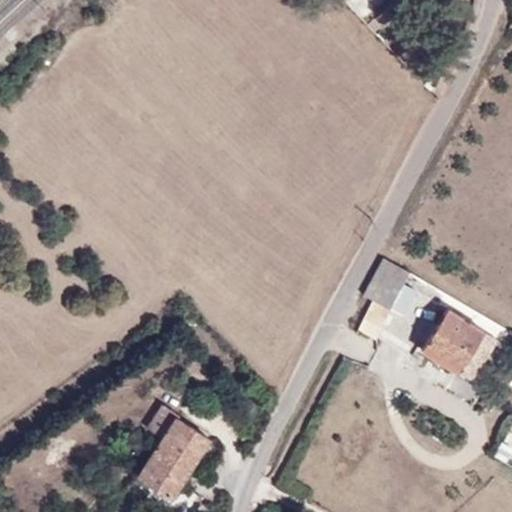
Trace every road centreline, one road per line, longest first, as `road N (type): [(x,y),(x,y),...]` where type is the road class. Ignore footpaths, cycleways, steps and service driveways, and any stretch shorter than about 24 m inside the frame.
road 1 (residential): [(330,323),(488,0)]
road 2 (residential): [(252,479),(330,323)]
road 3 (residential): [(330,323),(466,415)]
